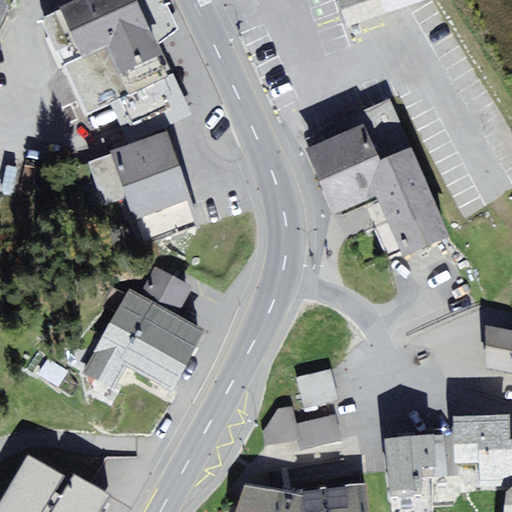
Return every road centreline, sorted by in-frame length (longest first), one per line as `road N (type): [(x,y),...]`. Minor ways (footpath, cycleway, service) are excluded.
road 1 (primary): [(283,280),(283,202),(192,0)]
road 2 (residential): [(511,411),(437,401),(409,387),(357,310),(336,294),(283,280)]
road 3 (primary): [(163,511),(243,374),(283,280)]
